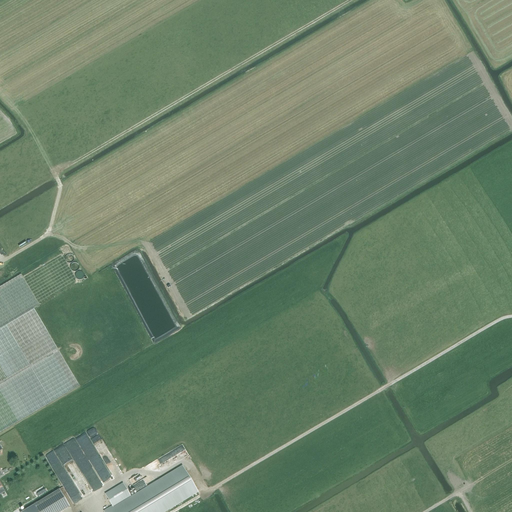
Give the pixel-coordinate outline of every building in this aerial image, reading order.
[(74,259),(74,257),(74,255),(73,253),(72,253),(71,252),(69,252),(68,252),(66,253),(65,254),(64,254),(64,255),(64,256),(64,258),(65,260),(66,261),(67,261),(68,262),(70,262),(70,261),(72,260),(73,259),(74,259)] [(0,433),(79,386),(34,309),(78,282),(61,254),(22,277),(21,274),(0,286),(0,433)] [(80,268),(80,266),(80,265),(79,264),(78,263),(77,262),(76,261),(75,261),(74,261),(73,262),(71,263),(70,264),(70,266),(70,268),(70,269),(71,269),(72,270),(73,271),(74,271),(76,271),(78,270),(79,269),(79,268),(80,268)] [(85,277),(85,276),(85,274),(85,273),(84,272),(83,272),(82,271),(80,271),(79,271),(77,272),(76,273),(76,274),(75,275),(75,276),(76,277),(76,279),(78,280),(80,281),(82,281),(84,280),(84,279),(85,278),(85,277)] [(106,473),(89,445),(83,449),(100,477),(106,473)] [(113,507),(104,511),(164,511),(198,492),(182,465),(131,496),(123,483),(105,494),(113,507)] [(42,490),(42,489),(42,487),(41,486),(40,485),(38,484),(36,485),(35,485),(34,486),(33,487),(33,489),(33,491),(34,492),(35,493),(36,494),(37,494),(38,494),(39,494),(40,493),(42,491),(42,490)] [(59,489),(34,505),(35,507),(37,511),(60,511),(70,506),(59,489)]
